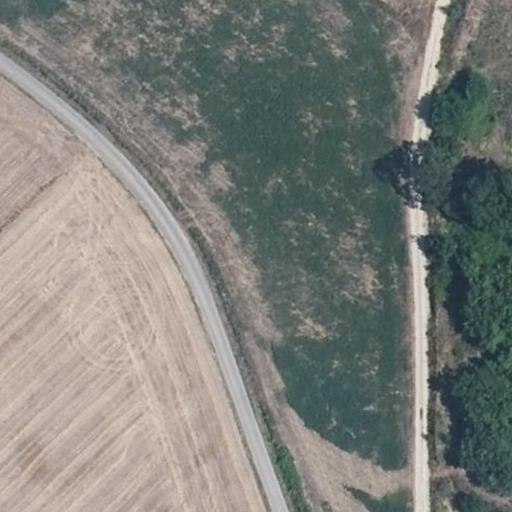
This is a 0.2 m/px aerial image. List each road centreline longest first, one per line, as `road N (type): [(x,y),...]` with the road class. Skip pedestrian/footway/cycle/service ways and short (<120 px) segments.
road 1 (unclassified): [(0,55),(146,184),(192,259),(286,511)]
road 2 (track): [(442,0),(416,160),(425,263),(421,511)]
